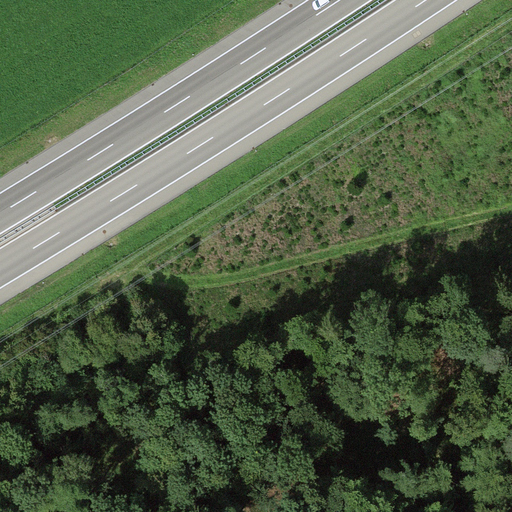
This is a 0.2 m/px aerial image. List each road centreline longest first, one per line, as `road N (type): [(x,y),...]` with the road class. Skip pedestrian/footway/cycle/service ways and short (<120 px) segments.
road 1 (motorway): [(0,269),(427,0)]
road 2 (motorway): [(340,0),(0,215)]
